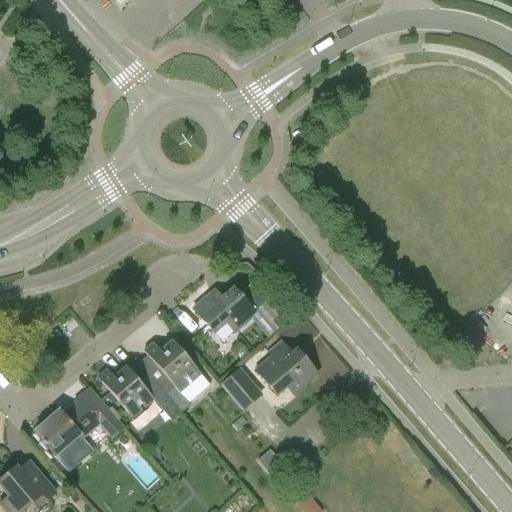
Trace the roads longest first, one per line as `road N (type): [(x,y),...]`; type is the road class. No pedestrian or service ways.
road 1 (secondary): [(415,401),(218,177)]
road 2 (residential): [(181,269),(29,410),(12,409),(0,395)]
road 3 (tertiary): [(225,121),(342,41),(395,24)]
road 4 (tertiary): [(0,245),(142,169)]
road 5 (secondary): [(511,511),(415,401)]
road 6 (secondary): [(155,106),(57,0)]
